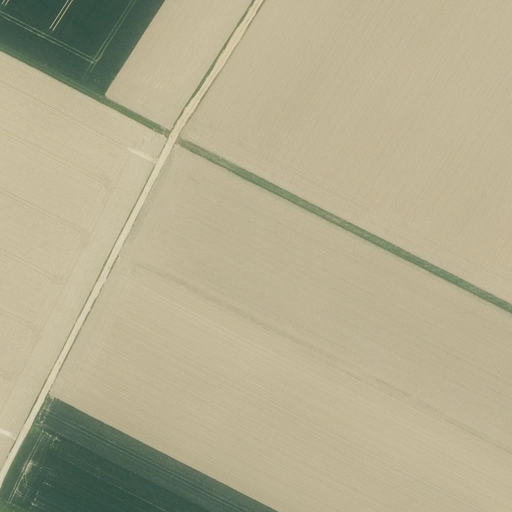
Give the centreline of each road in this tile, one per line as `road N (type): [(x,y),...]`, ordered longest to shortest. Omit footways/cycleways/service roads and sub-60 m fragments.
road 1 (track): [(511,309),(0,51)]
road 2 (track): [(262,0),(173,139),(0,481)]
